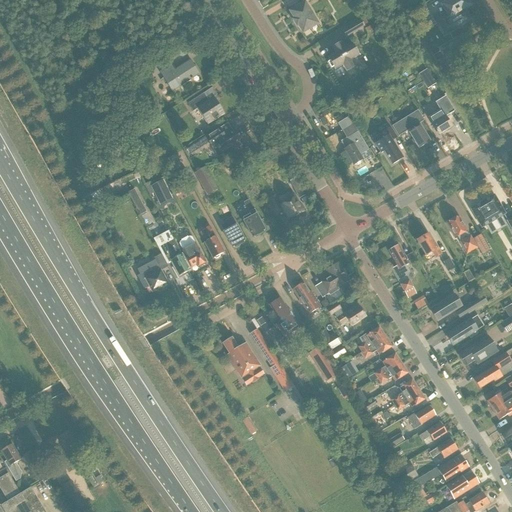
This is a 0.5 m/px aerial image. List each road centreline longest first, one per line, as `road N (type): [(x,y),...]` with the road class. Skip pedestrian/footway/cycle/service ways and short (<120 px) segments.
road 1 (motorway): [(219,511),(0,162)]
road 2 (motorway): [(0,211),(191,511)]
road 3 (unclassified): [(511,498),(348,232)]
road 4 (unclassified): [(348,232),(511,143)]
road 5 (residential): [(282,128),(306,100),(306,77),(245,0)]
road 6 (unclassified): [(203,0),(282,128)]
road 7 (residential): [(288,261),(271,259),(153,320)]
road 8 (unclassified): [(282,128),(348,232)]
road 9 (residential): [(196,327),(286,279),(288,261)]
